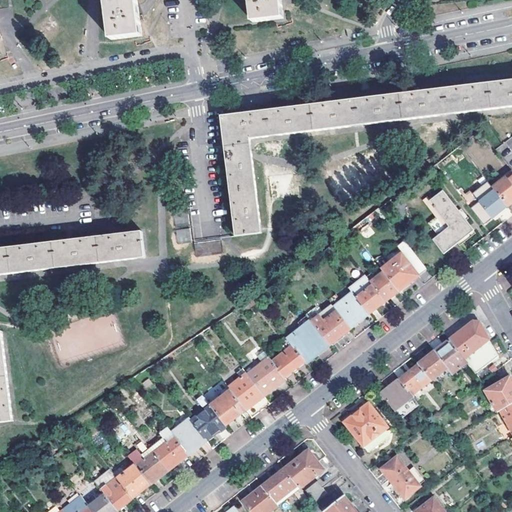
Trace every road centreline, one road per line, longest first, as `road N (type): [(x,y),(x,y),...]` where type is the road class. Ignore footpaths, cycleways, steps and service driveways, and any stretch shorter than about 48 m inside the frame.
road 1 (residential): [(0,131),(511,24)]
road 2 (residential): [(304,408),(479,271)]
road 3 (residential): [(191,47),(0,88)]
road 4 (residential): [(170,511),(304,408)]
road 5 (residential): [(304,408),(386,511)]
